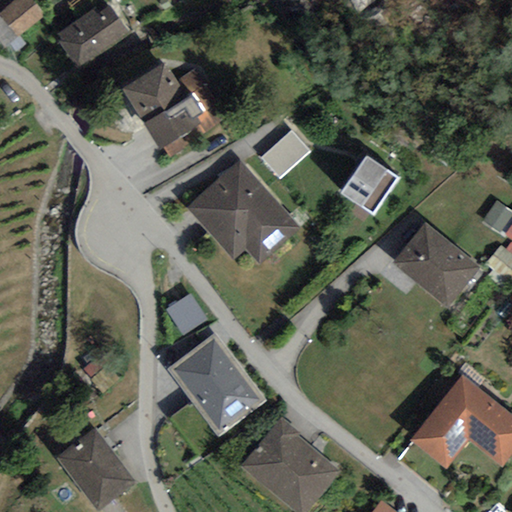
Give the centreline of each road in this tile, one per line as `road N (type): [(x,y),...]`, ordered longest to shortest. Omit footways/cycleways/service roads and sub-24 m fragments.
road 1 (residential): [(435,511),(268,371),(118,183)]
road 2 (residential): [(118,183),(144,281),(142,423),(166,511)]
road 3 (residential): [(0,67),(44,97),(118,183)]
